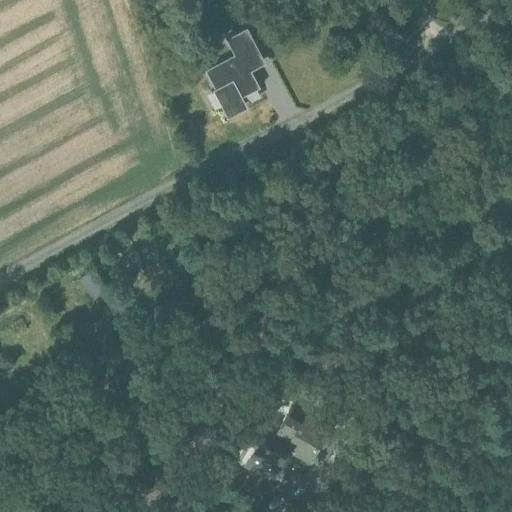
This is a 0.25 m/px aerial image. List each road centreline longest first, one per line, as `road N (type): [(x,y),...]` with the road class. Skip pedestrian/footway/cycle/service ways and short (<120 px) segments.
road 1 (track): [(0,280),(433,42),(421,0)]
road 2 (unclassified): [(109,511),(0,444)]
